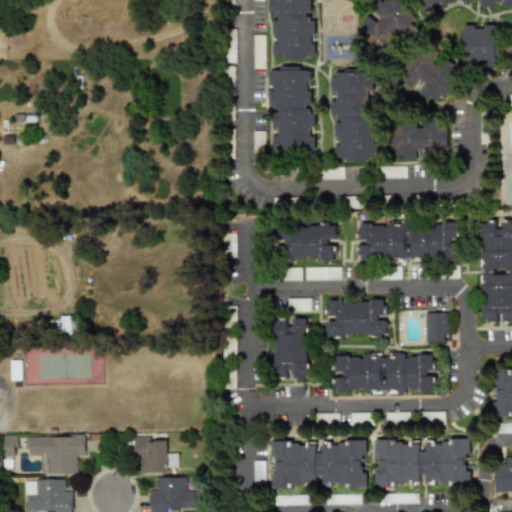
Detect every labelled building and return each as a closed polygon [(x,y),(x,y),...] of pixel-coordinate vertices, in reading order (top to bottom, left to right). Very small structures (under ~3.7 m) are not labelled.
[(314,56),(313,34),(315,30),(315,21),(312,13),(311,0),(272,0),(269,10),(269,14),(274,20),(275,42),(273,47),(273,56),(280,56),(291,60),(304,59),(305,56),(314,56)] [(417,19),(395,0),(381,0),(373,10),(381,17),(376,23),(370,18),(357,32),(383,54),(402,32),(404,34),(417,19)] [(415,0),(419,12),(454,2),(453,0),(415,0)] [(498,28),(463,26),(461,66),(497,67),(498,28)] [(264,68),(264,35),(253,35),(253,68),(264,68)] [(401,80),(413,88),(423,86),(418,93),(426,98),(442,100),(454,82),(455,73),(447,67),(438,66),(421,55),(413,54),(402,72),(401,80)] [(310,71),(300,72),(300,67),(269,68),(271,106),(277,106),(277,114),(273,114),(273,128),(278,127),(279,137),(273,137),(273,153),(315,152),(315,137),(313,137),(310,71)] [(381,160),(377,116),(373,116),(369,69),(331,72),(335,120),(334,120),(336,136),(337,158),(345,158),(346,163),(381,160)] [(417,160),(417,150),(448,150),(448,126),(416,126),(416,123),(393,123),(394,161),(417,160)] [(252,164),(263,165),(264,131),(253,131),(252,164)] [(480,321),(511,322),(511,222),(483,221),(480,269),(482,269),(480,321)] [(458,260),(456,223),(358,226),(358,240),(365,240),(366,245),(358,245),(359,263),(458,260)] [(276,261),(335,259),(335,245),(327,246),(327,240),(335,239),(335,226),(275,228),(276,261)] [(340,267),(304,268),(304,281),(340,280),(340,267)] [(301,281),(300,268),(279,268),(280,281),(301,281)] [(310,298),(286,298),(286,312),(310,311),(310,298)] [(327,335),(386,336),(386,321),(378,321),(378,315),(384,315),(385,302),(327,301),(327,315),(335,316),(335,322),(327,322),(327,335)] [(425,342),(447,342),(446,313),(424,313),(425,342)] [(273,320),(273,377),(290,377),(290,378),(306,379),(307,319),(289,319),(289,320),(273,320)] [(435,391),(434,373),(433,373),(433,356),(405,357),(405,353),(392,354),(392,358),(382,358),(381,354),(363,354),(363,357),(334,357),(335,375),(334,375),(334,392),(364,391),(365,395),(382,395),(382,393),(435,391)] [(20,380),(20,360),(10,361),(10,380),(20,380)] [(511,417),(511,371),(495,371),(495,418),(511,417)] [(408,412),(385,413),(385,424),(409,424),(408,412)] [(338,413),(315,414),(315,424),(338,424),(338,413)] [(350,425),(370,425),(370,413),(350,413),(350,425)] [(511,433),(511,423),(496,423),(495,433),(511,433)] [(3,455),(17,455),(17,435),(3,435),(3,455)] [(26,455),(39,455),(39,474),(75,473),(75,456),(85,456),(85,435),(25,436),(26,455)] [(134,471),(177,471),(177,450),(166,450),(166,436),(134,437),(134,471)] [(375,487),(424,484),(422,452),(419,452),(418,439),(376,442),(378,471),(374,471),(375,487)] [(425,441),(426,484),(469,484),(469,440),(425,441)] [(316,442),(273,442),(273,474),(271,474),(271,488),(316,488),(316,477),(321,477),(321,453),(316,453),(316,442)] [(322,487),(367,486),(366,473),(362,473),(362,456),(366,456),(366,442),(321,443),(322,487)] [(511,457),(505,457),(505,467),(494,466),(493,492),(511,492),(511,457)] [(264,461),(253,461),(253,484),(264,484),(264,461)] [(185,511),(185,476),(159,477),(159,487),(149,488),(149,511),(185,511)] [(73,511),(73,489),(62,489),(62,479),(25,479),(25,508),(51,508),(51,511),(73,511)] [(417,503),(417,493),(381,494),(382,504),(417,503)] [(359,494),(324,495),(324,505),(360,504),(359,494)]
